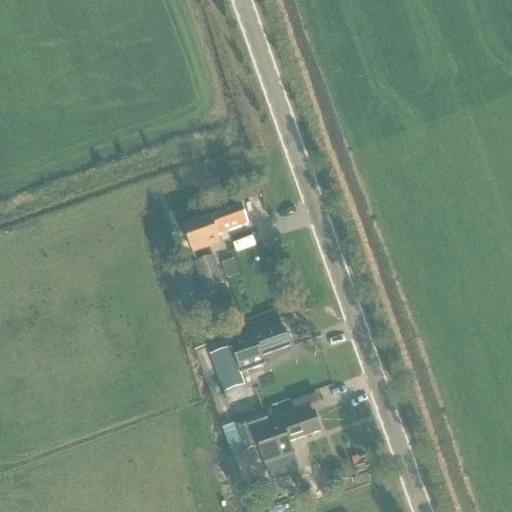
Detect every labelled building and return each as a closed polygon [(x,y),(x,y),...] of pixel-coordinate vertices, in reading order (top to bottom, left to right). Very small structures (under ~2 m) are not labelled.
[(193,254),(210,248),(220,244),(217,236),(247,225),(241,206),(210,217),(201,221),(200,221),(183,227),(193,254)] [(223,283),(214,257),(210,248),(193,254),(196,263),(195,264),(204,290),(223,283)] [(231,349),(211,356),(224,393),(244,386),(240,374),(264,365),(261,357),(290,347),(284,329),(255,339),(254,337),(230,345),(231,349)] [(289,443),(320,432),(313,413),(269,429),(264,414),(233,425),(243,452),(259,447),(265,464),(292,455),(289,443)] [(233,425),(223,428),(233,456),(243,452),(233,425)]
